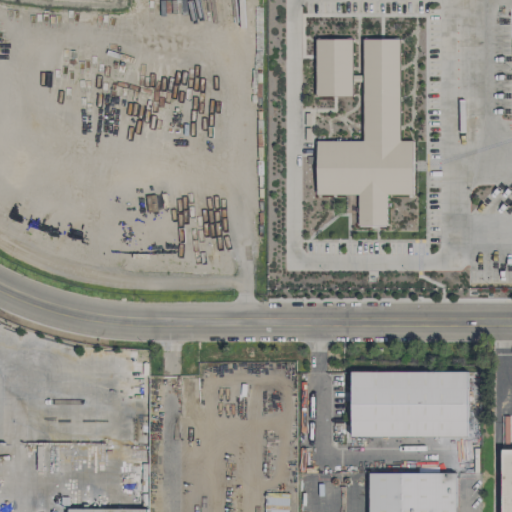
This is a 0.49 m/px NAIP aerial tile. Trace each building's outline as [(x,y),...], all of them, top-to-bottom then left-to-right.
[(316,96),(352,95),(352,38),(315,38),(316,96)] [(400,38),(363,38),(363,141),(316,140),(315,194),(358,194),(358,226),(386,226),(386,195),(412,195),(412,141),(399,141),(400,38)] [(351,436),(468,437),(468,372),(351,371),(351,436)] [(511,511),(511,447),(497,448),(497,511),(511,511)] [(456,511),(456,472),(369,472),(369,511),(456,511)] [(263,511),(287,511),(288,496),(264,496),(263,511)]
